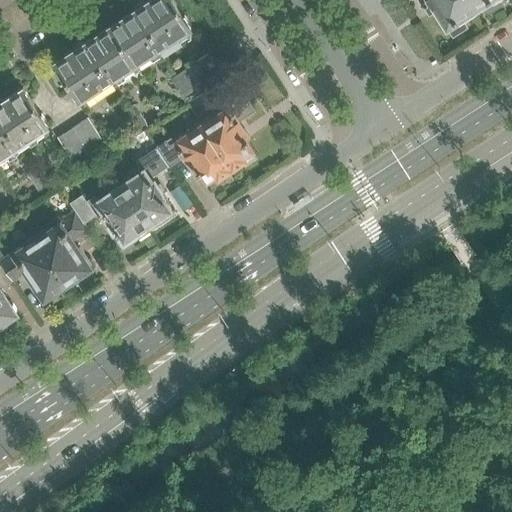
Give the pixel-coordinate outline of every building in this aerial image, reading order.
[(191,24),(184,14),(183,15),(173,0),(148,0),(146,2),(144,0),(142,0),(135,5),(136,8),(110,25),(136,64),(158,50),(160,53),(164,51),(161,47),(185,31),(188,36),(191,33),(189,29),(191,28),(189,25),(191,24)] [(427,0),(425,2),(432,14),(436,11),(446,26),(453,21),(454,23),(457,20),(460,24),(476,13),(474,10),(467,0),(427,0)] [(497,0),(467,0),(474,10),(488,0),(489,0),(492,4),(497,0)] [(115,78),(135,65),(136,64),(110,25),(84,42),(82,40),(74,45),(73,45),(75,48),(54,62),(71,88),(70,89),(76,99),(78,98),(80,101),(82,99),(85,103),(88,101),(86,97),(111,80),(114,84),(117,82),(115,78)] [(209,54),(188,67),(194,76),(214,63),(209,54)] [(214,63),(194,76),(200,85),(201,86),(221,73),(214,63)] [(188,67),(180,73),(185,82),(194,76),(188,67)] [(177,75),(171,79),(177,87),(185,82),(180,73),(177,75)] [(194,76),(185,82),(192,91),(200,85),(194,76)] [(185,82),(177,87),(183,97),(192,91),(185,82)] [(248,137),(237,121),(253,110),(241,92),(235,84),(225,91),(230,99),(226,102),(229,106),(227,107),(226,106),(201,123),(231,168),(243,160),(245,164),(245,165),(256,158),(245,141),(247,139),(247,138),(248,137)] [(48,122),(41,112),(40,113),(23,87),(3,100),(1,97),(0,97),(0,158),(14,149),(16,153),(17,152),(20,150),(18,147),(43,130),(45,134),(49,132),(46,127),(48,126),(46,123),(48,122)] [(147,123),(135,104),(130,107),(143,126),(147,123)] [(143,126),(130,107),(126,110),(138,129),(143,126)] [(101,138),(88,117),(78,124),(91,144),(94,143),(101,138)] [(231,168),(201,123),(174,140),(175,141),(169,145),(166,140),(157,146),(169,165),(185,154),(196,172),(198,171),(198,172),(201,170),(212,187),(223,180),(222,179),(222,180),(219,176),(231,168)] [(91,144),(78,124),(68,130),(82,151),(86,148),(91,144)] [(82,151),(68,130),(58,137),(72,157),(79,152),(82,151)] [(107,147),(101,138),(94,143),(100,152),(107,147)] [(100,152),(94,143),(91,144),(86,148),(93,157),(100,152)] [(165,196),(155,182),(152,176),(169,165),(157,146),(155,147),(156,147),(144,155),(151,165),(146,168),(145,166),(119,183),(149,229),(164,219),(162,216),(171,210),(163,197),(165,196)] [(93,157),(86,148),(82,151),(79,152),(85,162),(93,157)] [(85,162),(79,152),(72,157),(78,167),(85,162)] [(42,178),(35,168),(27,174),(33,184),(42,178)] [(48,187),(42,178),(33,184),(40,193),(48,187)] [(149,229),(119,183),(95,199),(93,196),(87,200),(82,194),(70,201),(75,208),(84,222),(100,210),(114,230),(116,229),(124,242),(133,235),(135,239),(149,229)] [(71,238),(74,236),(76,238),(89,229),(84,222),(75,208),(35,234),(67,282),(69,280),(73,281),(79,276),(80,273),(90,266),(89,265),(89,261),(85,255),(82,254),(81,253),(80,253),(80,249),(78,248),(71,238)] [(67,282),(35,234),(0,257),(0,259),(13,279),(27,270),(32,279),(31,281),(36,283),(35,283),(36,285),(35,288),(40,294),(43,295),(44,297),(54,290),(57,291),(64,286),(65,283),(67,282)] [(13,279),(0,259),(0,281),(3,286),(13,279)] [(10,303),(5,296),(1,288),(0,287),(0,328),(8,323),(6,320),(17,313),(16,311),(16,308),(13,304),(10,303)]
